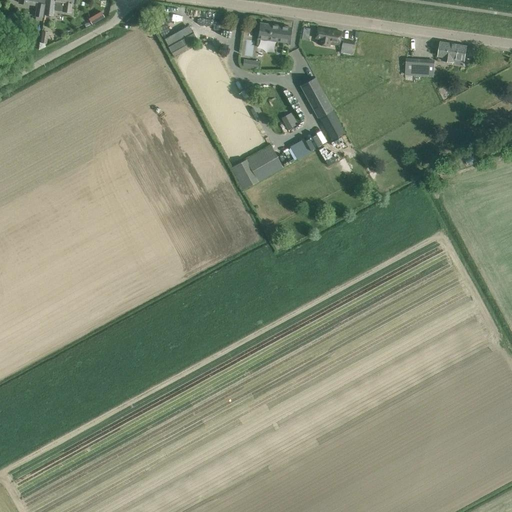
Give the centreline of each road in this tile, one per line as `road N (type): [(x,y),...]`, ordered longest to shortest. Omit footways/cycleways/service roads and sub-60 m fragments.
road 1 (unclassified): [(511,44),(206,0)]
road 2 (unclassified): [(0,86),(113,22),(125,0)]
